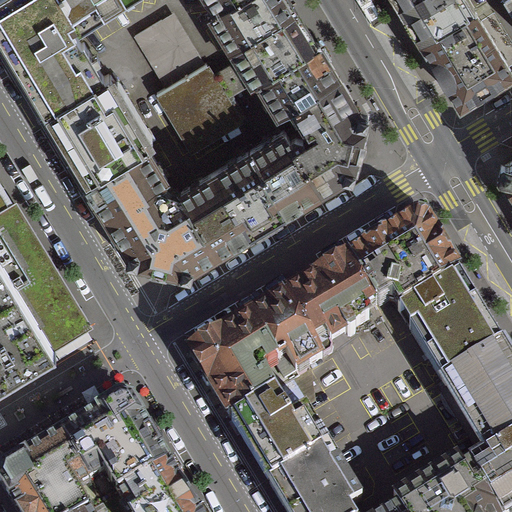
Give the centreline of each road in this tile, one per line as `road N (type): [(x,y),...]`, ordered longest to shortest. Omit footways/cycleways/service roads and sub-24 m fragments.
road 1 (residential): [(133,337),(440,155)]
road 2 (residential): [(0,111),(133,337)]
road 3 (residential): [(133,337),(236,511)]
road 4 (tertiary): [(440,155),(345,0)]
road 5 (tertiary): [(511,272),(440,155)]
